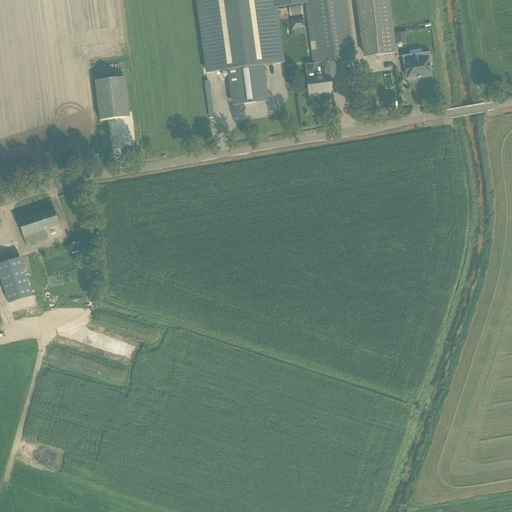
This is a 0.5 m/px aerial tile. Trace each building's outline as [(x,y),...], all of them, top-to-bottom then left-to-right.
[(345,0),(276,0),(277,7),(305,3),(313,64),(312,65),(305,66),(307,80),(309,96),(318,95),(318,94),(332,92),(330,79),(337,78),(335,62),(354,60),(345,0)] [(357,0),(365,58),(394,54),(386,0),(357,0)] [(404,33),(395,34),(397,43),(406,42),(404,33)] [(410,55),(402,57),(404,69),(405,69),(407,80),(417,79),(421,78),(431,77),(429,66),(431,65),(430,53),(421,54),(421,50),(410,52),(410,55)] [(267,94),(263,66),(227,71),(231,99),(232,99),(232,100),(233,100),(233,101),(234,101),(235,102),(236,102),(236,103),(237,103),(238,103),(239,103),(239,104),(240,104),(241,104),(242,104),(243,104),(244,104),(244,105),(245,105),(246,105),(254,103),(255,103),(256,103),(257,103),(257,102),(258,102),(259,102),(259,101),(260,101),(261,100),(262,100),(262,99),(263,99),(263,98),(264,98),(264,97),(265,97),(265,96),(266,96),(266,95),(267,94)] [(95,82),(100,122),(129,118),(125,78),(95,82)] [(26,247),(47,240),(45,231),(59,226),(54,210),(18,222),(26,247)] [(17,251),(0,256),(0,276),(9,304),(31,297),(20,259),(17,251)]
